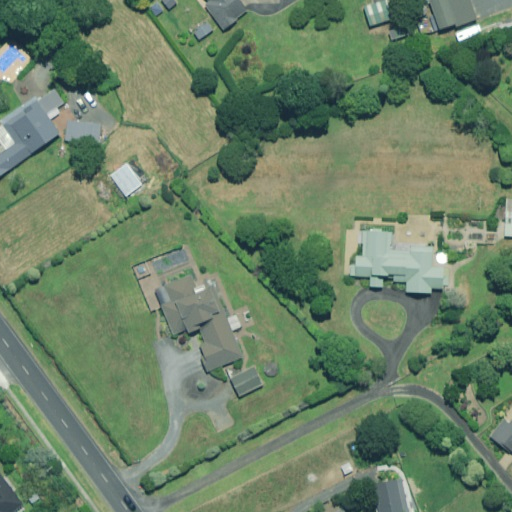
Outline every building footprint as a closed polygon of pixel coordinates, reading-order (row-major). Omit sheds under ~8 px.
[(179,3),(177,0),(162,0),(170,10),(179,3)] [(209,0),(203,5),(225,31),(250,10),(241,0),(209,0)] [(401,19),(396,0),(391,0),(365,7),(371,27),(401,19)] [(477,20),(471,0),(434,0),(431,1),(440,31),(477,20)] [(214,32),(208,23),(194,31),(200,41),(214,32)] [(416,35),(413,26),(389,32),(392,41),(416,35)] [(66,104),(56,90),(0,129),(0,177),(62,135),(51,120),(60,114),(57,110),(66,104)] [(103,126),(70,122),(67,142),(100,146),(103,126)] [(165,170),(149,149),(112,177),(128,198),(165,170)] [(393,234),(366,232),(364,258),(358,257),(356,277),(371,278),(370,288),(384,289),(384,281),(407,283),(407,293),(432,295),(432,288),(445,289),(447,269),(434,268),(435,249),(413,248),(412,253),(391,252),(393,234)] [(175,337),(187,331),(189,337),(201,332),(206,343),(199,345),(210,373),(247,358),(234,326),(232,327),(213,283),(198,289),(193,277),(166,288),(172,303),(162,307),(175,337)] [(265,386),(256,368),(232,380),(241,398),(265,386)] [(511,420),(506,416),(491,437),(511,453),(511,420)] [(0,511),(21,511),(28,508),(0,471),(0,511)] [(409,511),(402,481),(373,488),(379,511),(409,511)]
